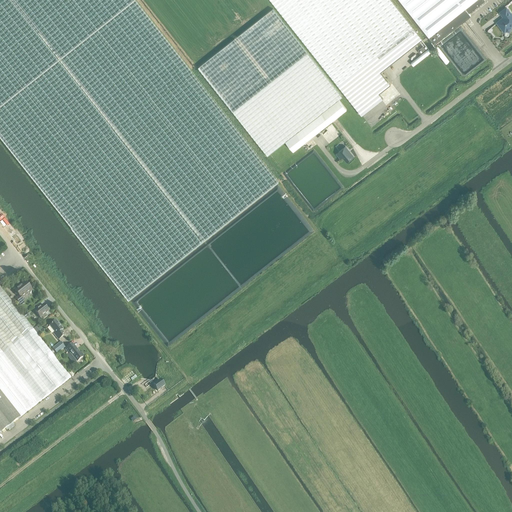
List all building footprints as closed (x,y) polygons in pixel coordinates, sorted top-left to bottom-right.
[(0,0),(0,135),(129,299),(278,181),(135,0),(0,0)] [(270,0),(348,98),(358,110),(361,115),(382,98),(379,94),(387,87),(390,85),(380,72),(383,70),(417,43),(422,39),(391,0),(270,0)] [(399,0),(429,37),(475,0),(399,0)] [(485,0),(484,0),(475,0),(429,37),(434,44),(465,20),(471,15),(469,13),(485,0)] [(268,155),(285,141),(339,99),(342,97),(272,8),(198,67),(268,155)] [(500,12),(504,17),(497,23),(502,29),(504,27),(506,31),(509,31),(510,30),(511,28),(509,26),(511,23),(511,14),(506,8),(500,12)] [(293,152),(329,123),(347,110),(339,99),(285,141),(293,152)] [(353,160),(345,149),(338,155),(346,165),(353,160)] [(32,290),(26,282),(19,288),(19,287),(15,290),(19,296),(16,299),(21,306),(25,303),(22,299),(32,290)] [(0,355),(34,329),(0,286),(0,355)] [(45,314),(49,311),(44,305),(35,311),(43,321),(48,317),(45,314)] [(49,326),(52,330),(55,332),(53,333),(58,340),(65,335),(61,331),(63,329),(56,321),(49,326)] [(0,433),(71,377),(38,335),(34,329),(0,355),(0,433)] [(61,342),(53,348),(57,354),(65,347),(61,342)] [(80,353),(76,348),(72,344),(65,349),(68,354),(70,353),(77,362),(84,356),(81,352),(80,353)] [(158,391),(165,386),(161,380),(154,386),(158,391)]
